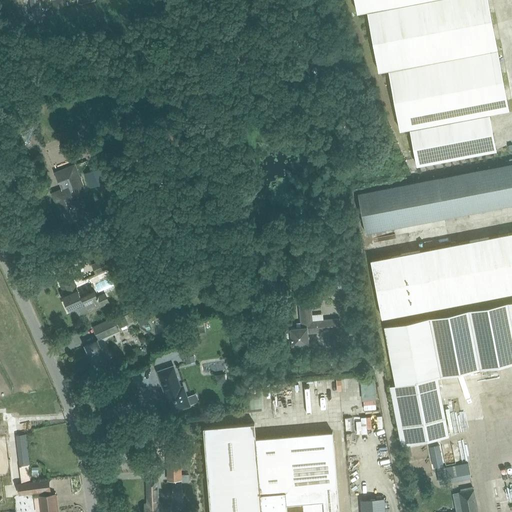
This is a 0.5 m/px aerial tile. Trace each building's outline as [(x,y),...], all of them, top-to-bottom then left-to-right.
[(43,21),(42,15),(38,0),(30,0),(34,18),(35,23),(43,21)] [(509,110),(488,0),(354,0),(357,13),(368,11),(379,72),(389,70),(400,131),(410,129),(417,166),(497,151),(490,113),(509,110)] [(29,115),(14,119),(16,125),(30,120),(29,115)] [(511,162),(437,176),(358,193),(367,233),(445,217),(511,204),(511,162)] [(60,181),(63,188),(52,193),(64,223),(73,220),(70,210),(74,209),(75,210),(91,203),(75,164),(55,172),(59,182),(60,181)] [(108,180),(102,166),(87,172),(93,187),(108,180)] [(511,232),(371,260),(383,317),(511,291),(511,232)] [(235,260),(252,277),(262,266),(245,250),(235,260)] [(96,274),(109,268),(117,265),(112,255),(92,264),(96,274)] [(95,290),(82,295),(74,279),(65,283),(70,294),(64,297),(70,309),(77,306),(81,315),(90,311),(109,303),(105,293),(98,295),(95,290)] [(254,299),(262,308),(267,303),(260,294),(254,299)] [(286,340),(287,351),(299,350),(298,345),(309,344),(308,333),(329,331),(330,342),(341,340),(339,318),(312,321),(310,299),(299,301),(301,327),(291,328),(292,339),(286,340)] [(396,386),(511,362),(511,301),(384,327),(396,386)] [(120,328),(129,324),(128,324),(134,321),(130,313),(116,319),(120,328)] [(147,314),(137,317),(140,326),(150,323),(147,314)] [(115,319),(113,320),(94,327),(99,339),(120,331),(118,328),(115,319)] [(204,321),(192,323),(194,333),(206,331),(204,321)] [(112,374),(108,365),(98,339),(84,345),(95,369),(91,370),(95,380),(112,374)] [(167,398),(163,400),(168,413),(191,405),(184,385),(181,386),(174,365),(157,371),(167,398)] [(217,382),(225,382),(225,372),(216,373),(217,382)] [(361,398),(375,397),(375,376),(360,376),(361,398)] [(440,388),(392,397),(401,445),(449,436),(440,388)] [(356,417),(356,432),(371,432),(371,417),(356,417)] [(210,511),(262,511),(256,438),(254,423),(204,427),(210,511)] [(262,511),(339,511),(333,432),(256,438),(262,511)] [(439,445),(433,446),(437,467),(443,465),(439,445)] [(182,480),(181,449),(166,450),(167,480),(182,480)] [(438,474),(443,473),(445,483),(472,477),(469,462),(437,469),(438,474)] [(22,482),(18,483),(19,494),(51,490),(50,479),(31,481),(30,474),(29,465),(19,466),(22,482)] [(176,511),(177,508),(171,508),(171,501),(160,502),(159,480),(148,481),(149,508),(146,508),(146,511),(176,511)] [(479,511),(474,488),(458,492),(462,511),(479,511)] [(58,511),(56,494),(42,496),(43,511),(58,511)] [(187,498),(188,506),(196,505),(196,497),(187,498)] [(384,511),(384,498),(362,500),(362,511),(384,511)]
